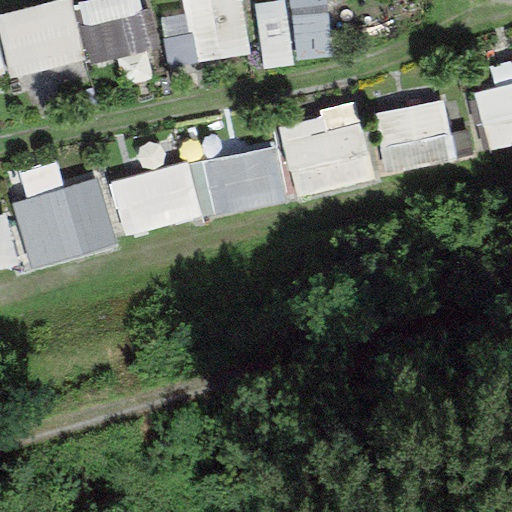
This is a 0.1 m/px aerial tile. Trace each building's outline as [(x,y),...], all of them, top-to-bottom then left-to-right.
[(83,0),(5,0),(10,66),(87,61),(83,0)] [(148,0),(84,0),(93,54),(155,45),(148,0)] [(259,49),(250,0),(192,0),(202,58),(259,49)] [(273,0),(276,57),(338,54),(335,0),(273,0)] [(0,33),(0,78),(11,76),(0,33)] [(511,66),(477,78),(498,146),(511,141),(511,66)] [(379,100),(395,167),(461,151),(445,84),(379,100)] [(383,111),(294,116),(298,184),(388,179),(383,111)] [(124,222),(288,200),(280,143),(116,166),(124,222)] [(84,185),(22,190),(26,255),(88,251),(84,185)] [(0,266),(24,261),(12,208),(0,210),(0,266)]
